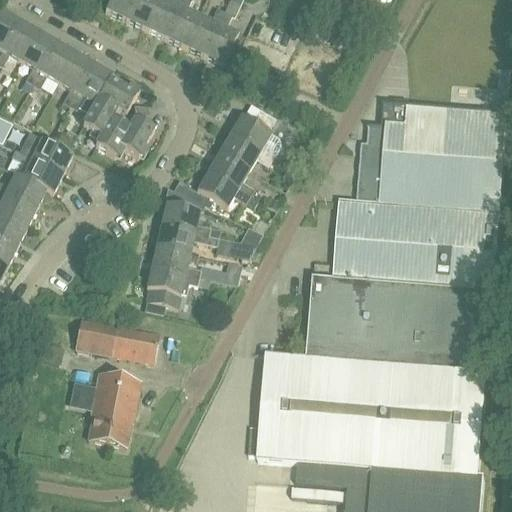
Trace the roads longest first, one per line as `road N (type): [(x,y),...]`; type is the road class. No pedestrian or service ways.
road 1 (residential): [(0,334),(79,229),(166,170),(187,117),(171,81),(27,0)]
road 2 (residential): [(391,38),(190,407)]
